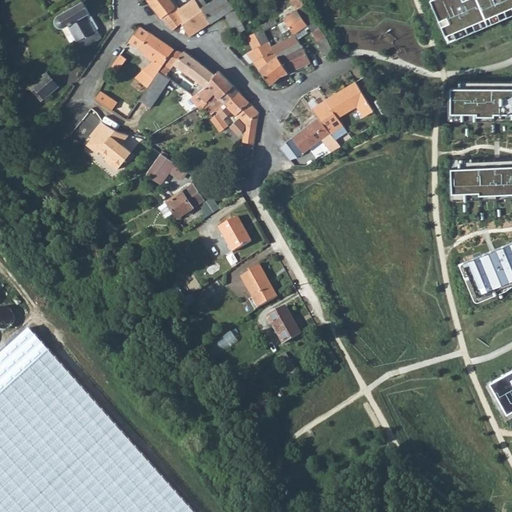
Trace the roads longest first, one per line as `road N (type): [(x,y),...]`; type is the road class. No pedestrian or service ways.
road 1 (residential): [(322,321),(255,193),(271,103)]
road 2 (residential): [(271,103),(122,3)]
road 3 (residential): [(122,3),(120,28),(62,127)]
